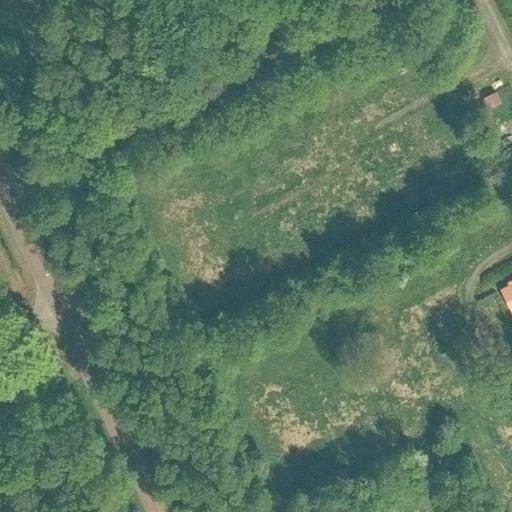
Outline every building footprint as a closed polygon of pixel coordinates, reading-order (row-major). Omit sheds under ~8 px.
[(387,58),(391,84),(409,82),(406,55),(387,58)] [(355,77),(367,103),(386,94),(374,69),(355,77)] [(321,91),(333,117),(351,109),(339,83),(321,91)] [(500,101),(494,90),(482,96),(479,98),(484,108),(500,101)] [(430,126),(447,117),(438,100),(421,109),(430,126)] [(279,115),(284,131),(298,127),(292,110),(279,115)] [(212,152),(226,175),(239,167),(225,144),(212,152)] [(119,171),(125,182),(141,175),(136,163),(119,171)] [(451,181),(469,178),(466,164),(449,167),(451,181)] [(190,166),(171,168),(175,193),(193,191),(190,166)] [(431,197),(448,193),(444,174),(426,179),(431,197)] [(400,196),(383,203),(390,220),(407,213),(400,196)] [(333,223),(342,241),(361,232),(352,214),(333,223)] [(162,247),(181,239),(175,223),(155,231),(162,247)] [(415,266),(421,284),(439,279),(434,260),(415,266)] [(511,277),(508,279),(510,282),(502,285),(511,305),(511,277)] [(387,304),(405,297),(401,286),(383,293),(387,304)] [(375,321),(391,312),(378,289),(362,297),(375,321)] [(341,325),(355,317),(347,302),(332,310),(341,325)] [(310,352),(325,346),(316,321),(301,327),(310,352)] [(269,358),(289,348),(284,337),(264,347),(269,358)] [(268,400),(239,412),(247,431),(276,419),(268,400)] [(453,424),(464,451),(487,441),(476,415),(453,424)] [(400,419),(382,425),(389,446),(407,440),(400,419)] [(337,439),(348,465),(369,457),(357,430),(337,439)] [(251,442),(258,457),(284,446),(278,431),(251,442)] [(330,445),(315,450),(323,477),(338,473),(330,445)] [(483,489),(511,480),(511,476),(507,458),(477,467),(483,489)] [(511,511),(511,503),(497,509),(498,511),(511,511)]
